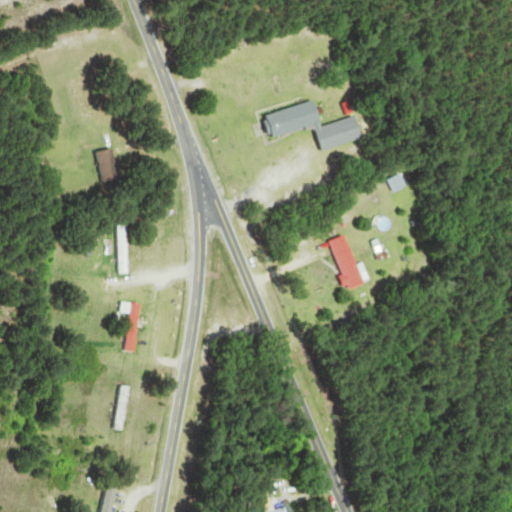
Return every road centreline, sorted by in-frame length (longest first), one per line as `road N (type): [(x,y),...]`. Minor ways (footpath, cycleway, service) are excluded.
road 1 (residential): [(347,511),(214,197),(196,173),(134,0)]
road 2 (residential): [(161,511),(198,293),(196,173)]
